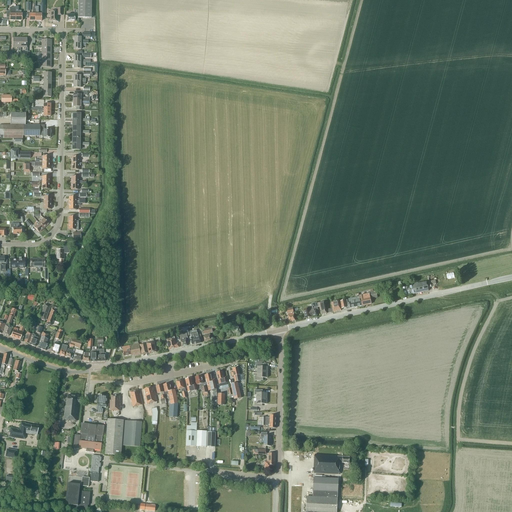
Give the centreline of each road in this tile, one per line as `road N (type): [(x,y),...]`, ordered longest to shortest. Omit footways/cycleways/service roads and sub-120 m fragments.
road 1 (residential): [(0,244),(42,242),(58,223),(62,30)]
road 2 (tertiary): [(278,330),(511,277)]
road 3 (unclassified): [(277,479),(278,330)]
